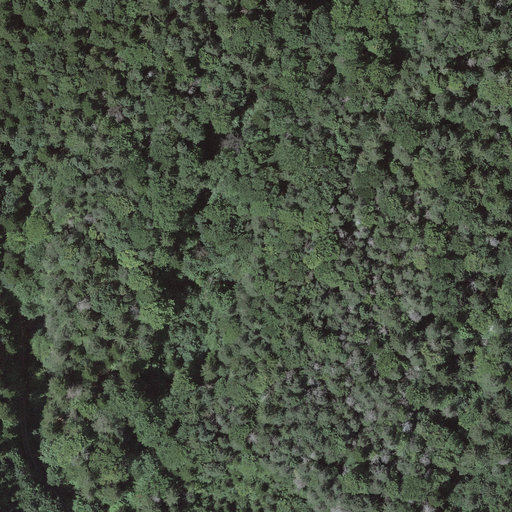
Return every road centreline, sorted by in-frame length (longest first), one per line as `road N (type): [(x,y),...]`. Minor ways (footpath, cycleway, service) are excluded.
road 1 (track): [(66,511),(26,445),(21,334),(0,279)]
road 2 (track): [(386,0),(385,53),(394,90),(413,112),(511,129)]
